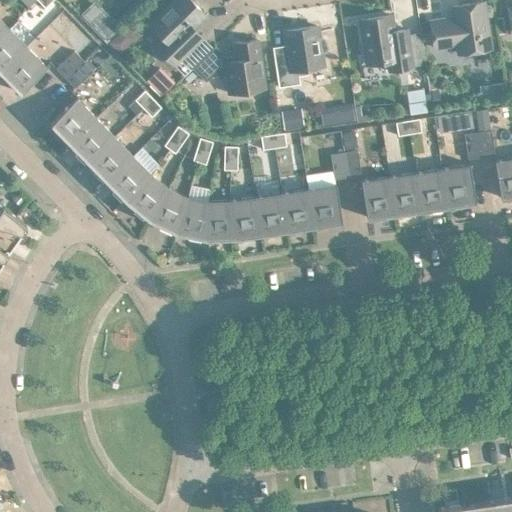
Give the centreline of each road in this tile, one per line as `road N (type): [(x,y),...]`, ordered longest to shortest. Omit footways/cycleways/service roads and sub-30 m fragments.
road 1 (residential): [(160,317),(511,263)]
road 2 (residential): [(46,511),(1,414),(3,355),(13,298),(70,209)]
road 3 (residential): [(185,467),(395,436)]
road 4 (residential): [(185,467),(183,389),(160,317)]
road 5 (residential): [(70,209),(129,269),(160,317)]
